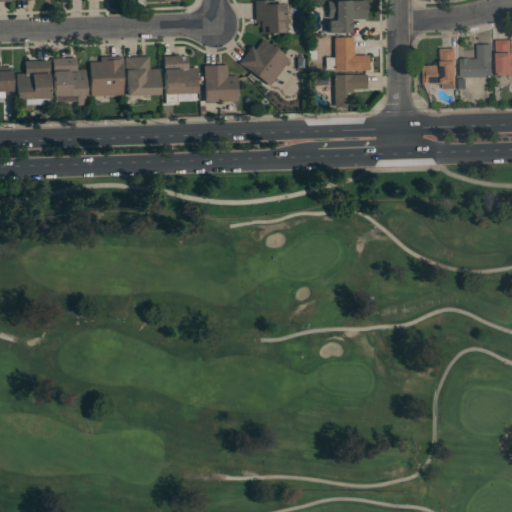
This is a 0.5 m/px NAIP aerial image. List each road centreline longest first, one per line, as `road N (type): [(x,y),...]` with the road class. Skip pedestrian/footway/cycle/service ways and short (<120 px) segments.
road 1 (primary): [(511,123),(0,142)]
road 2 (primary): [(0,169),(315,158)]
road 3 (residential): [(0,31),(214,25)]
road 4 (residential): [(399,0),(404,154)]
